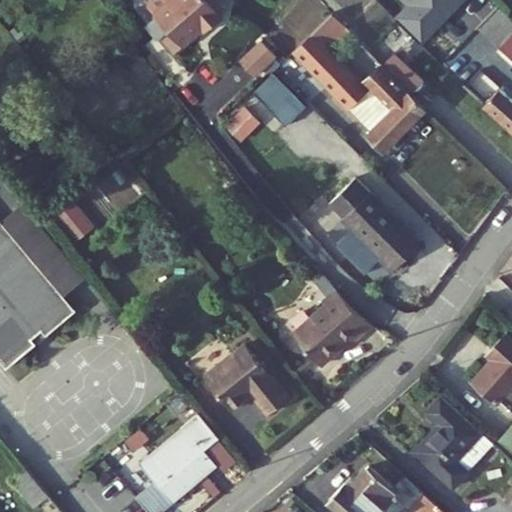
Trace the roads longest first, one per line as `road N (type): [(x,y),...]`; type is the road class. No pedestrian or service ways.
road 1 (residential): [(226,511),(403,360),(511,215)]
road 2 (unknown): [(403,360),(177,96)]
road 3 (unknown): [(280,88),(511,290)]
road 4 (unknown): [(352,406),(463,511)]
road 5 (unknown): [(511,185),(402,88)]
